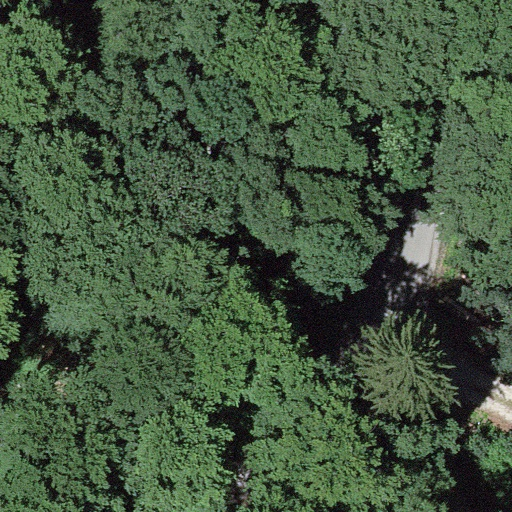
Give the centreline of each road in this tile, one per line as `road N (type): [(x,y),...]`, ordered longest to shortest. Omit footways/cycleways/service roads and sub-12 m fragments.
road 1 (unclassified): [(203,511),(353,356),(393,303),(413,242),(421,162),(402,0)]
road 2 (track): [(393,303),(511,407)]
